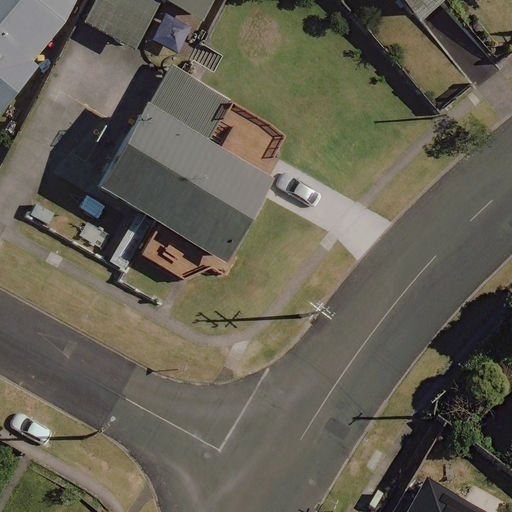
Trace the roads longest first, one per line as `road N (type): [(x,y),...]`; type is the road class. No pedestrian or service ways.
road 1 (residential): [(511,185),(407,288),(275,479)]
road 2 (residential): [(0,329),(275,479)]
